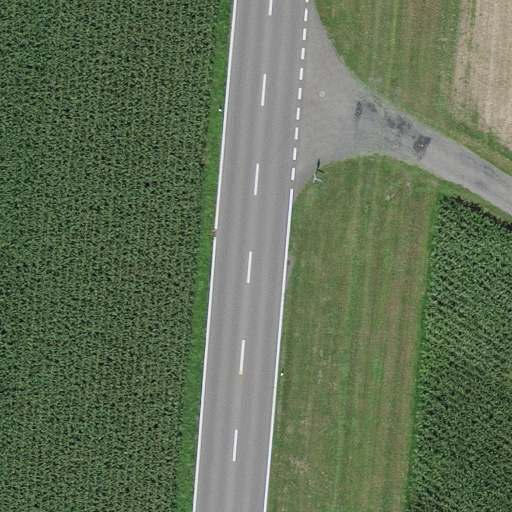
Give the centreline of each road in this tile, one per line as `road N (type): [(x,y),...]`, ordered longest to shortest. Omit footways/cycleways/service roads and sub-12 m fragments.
road 1 (secondary): [(232,511),(275,0)]
road 2 (track): [(511,227),(269,80)]
